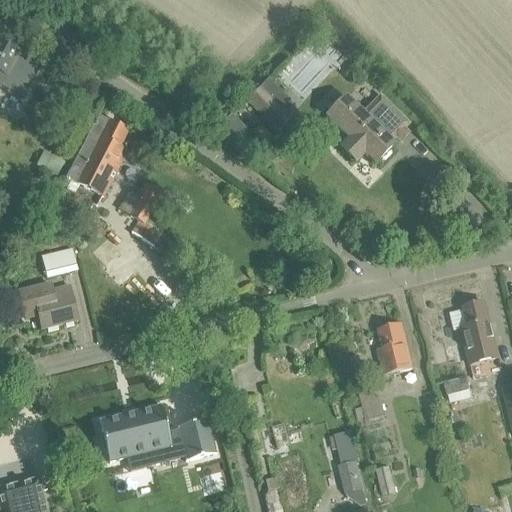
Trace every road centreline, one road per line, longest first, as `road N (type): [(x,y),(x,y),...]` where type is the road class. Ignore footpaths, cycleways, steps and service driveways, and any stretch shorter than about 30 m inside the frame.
road 1 (unclassified): [(381,286),(0,2)]
road 2 (unclassified): [(0,381),(381,286)]
road 3 (unclassified): [(381,286),(511,255)]
